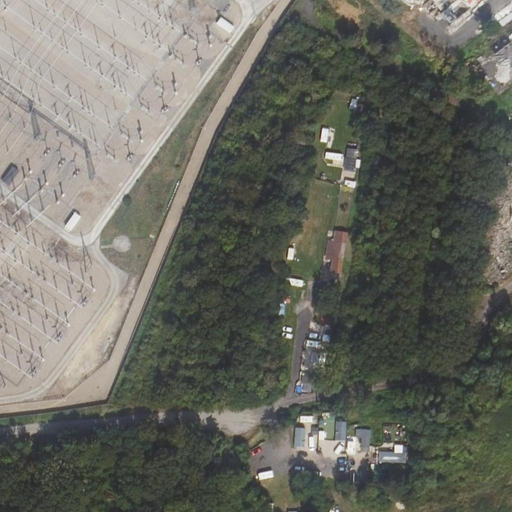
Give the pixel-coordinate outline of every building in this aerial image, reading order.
[(205,0),(223,12),(231,0),(230,0),(205,0)] [(222,19),(218,26),(231,35),(236,29),(222,19)] [(21,173),(13,167),(3,181),(10,187),(21,173)] [(80,217),(75,213),(64,227),(70,231),(80,217)] [(337,269),(345,226),(332,224),(330,237),(332,237),(329,252),(328,252),(325,266),(337,269)] [(346,441),(347,421),(330,421),(329,433),(337,433),(336,441),(346,441)] [(305,428),(296,427),(295,447),(304,447),(305,428)] [(372,429),(362,429),(361,448),(370,448),(372,429)] [(397,434),(387,434),(386,453),(396,454),(397,434)] [(111,491),(111,500),(121,500),(121,491),(111,491)]
